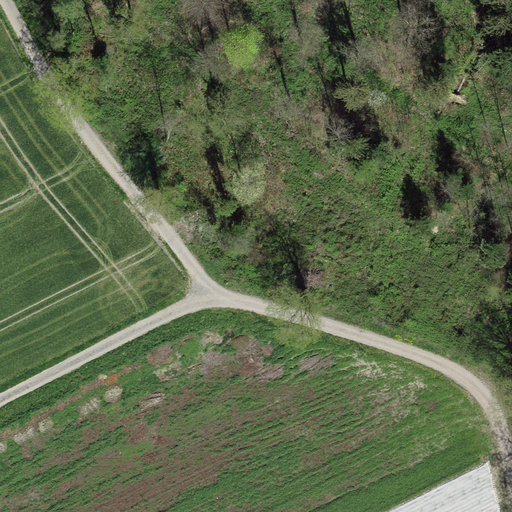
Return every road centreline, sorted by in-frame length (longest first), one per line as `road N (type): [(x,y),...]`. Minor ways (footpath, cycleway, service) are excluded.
road 1 (track): [(511,474),(491,404),(455,372),(208,294),(15,45),(0,13)]
road 2 (track): [(208,294),(0,400)]
